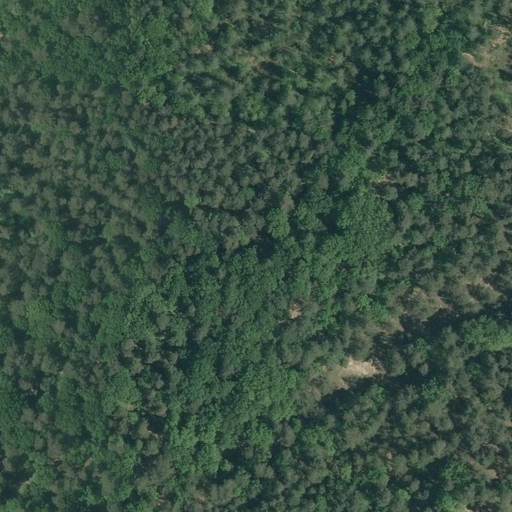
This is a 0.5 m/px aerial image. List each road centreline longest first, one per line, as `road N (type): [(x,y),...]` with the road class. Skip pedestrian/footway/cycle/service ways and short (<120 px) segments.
road 1 (track): [(117,75),(169,64),(262,0)]
road 2 (track): [(117,75),(51,79),(0,55)]
